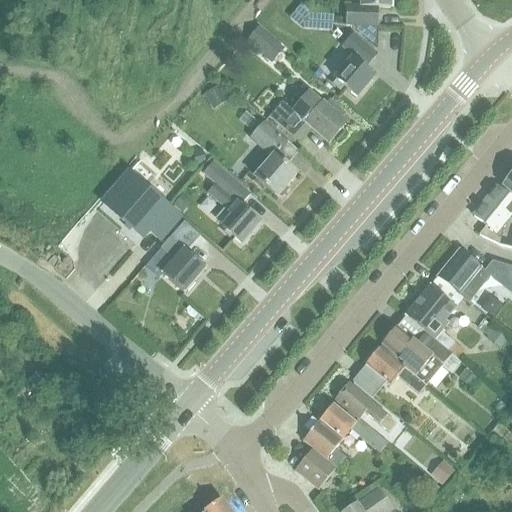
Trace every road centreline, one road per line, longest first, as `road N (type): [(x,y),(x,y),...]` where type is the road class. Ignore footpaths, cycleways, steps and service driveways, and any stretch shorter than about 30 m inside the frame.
road 1 (tertiary): [(190,403),(493,56)]
road 2 (residential): [(236,450),(258,435),(511,135)]
road 3 (tertiary): [(190,403),(0,256)]
road 4 (tertiary): [(98,511),(190,403)]
